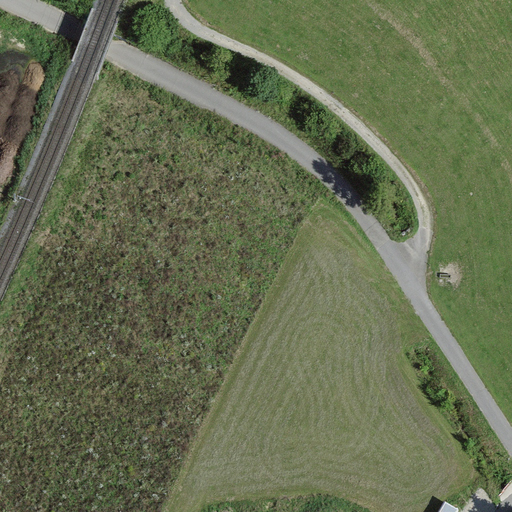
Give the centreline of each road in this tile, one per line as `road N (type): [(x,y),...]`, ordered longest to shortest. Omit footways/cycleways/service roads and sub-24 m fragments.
road 1 (unclassified): [(14,0),(289,144),(334,180),(511,442)]
road 2 (track): [(174,0),(191,22),(334,100),(400,166),(425,207),(425,233),(417,254),(399,267)]
